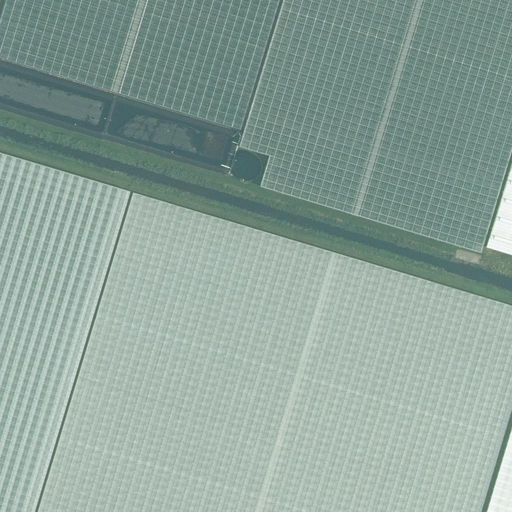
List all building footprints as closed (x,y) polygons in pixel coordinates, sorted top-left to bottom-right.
[(6,0),(0,21),(0,58),(240,131),(279,0),(6,0)] [(511,0),(283,0),(249,117),(240,147),(270,156),(260,187),(481,253),(511,150),(511,0)] [(0,153),(0,511),(34,511),(131,192),(0,153)] [(511,163),(487,248),(511,255),(511,163)] [(480,511),(511,406),(511,306),(133,193),(38,511),(480,511)] [(511,511),(511,428),(486,511),(511,511)]
